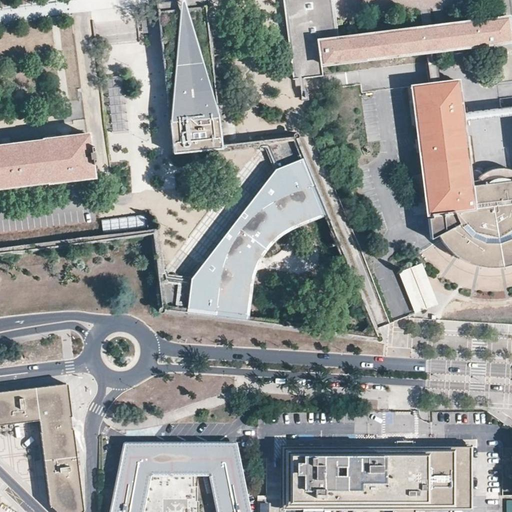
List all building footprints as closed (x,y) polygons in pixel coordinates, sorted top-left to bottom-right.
[(227,139),(209,0),(162,0),(157,1),(175,148),(219,142),(219,145),(229,144),(229,139),(227,139)] [(330,0),(287,0),(297,76),(324,72),(322,61),(320,39),(336,37),(330,0)] [(511,0),(488,0),(490,19),(509,17),(511,38),(494,40),(496,56),(499,81),(511,79),(511,0)] [(336,37),(320,39),(322,61),(494,40),(511,38),(509,17),(490,19),(336,37)] [(136,21),(106,21),(106,42),(136,42),(136,21)] [(345,83),(345,72),(330,71),(330,83),(345,83)] [(459,113),(455,78),(413,83),(429,213),(433,212),(434,217),(431,218),(433,237),(439,235),(441,239),(445,245),(455,254),(466,260),(479,265),(492,266),(506,264),(511,262),(511,172),(510,172),(507,170),(500,169),(490,169),(483,172),(479,175),(476,179),(468,180),(460,120),(459,113)] [(108,83),(114,131),(126,129),(124,110),(123,110),(122,102),(116,103),(115,97),(121,96),(120,82),(108,83)] [(511,105),(459,113),(460,120),(511,113),(511,105)] [(94,173),(88,131),(46,136),(47,139),(0,144),(0,182),(51,176),(52,178),(94,173)] [(294,138),(266,144),(275,162),(298,154),(294,138)] [(298,154),(275,162),(231,219),(191,272),(186,301),(247,306),(246,295),(247,282),(250,267),(256,253),(264,240),(273,230),(282,221),(297,213),(307,208),(315,206),(320,205),(298,154)] [(148,230),(146,215),(101,221),(104,236),(148,230)] [(441,302),(425,263),(404,271),(420,311),(441,302)] [(186,301),(191,272),(162,271),(163,300),(186,301)] [(38,421),(70,417),(66,384),(0,392),(0,424),(7,424),(38,421)] [(70,417),(38,421),(39,426),(40,432),(72,429),(71,423),(70,417)] [(72,429),(40,432),(41,446),(44,471),(48,503),(57,511),(80,511),(82,510),(72,429)] [(254,511),(237,440),(182,440),(128,441),(109,511),(254,511)] [(470,506),(469,447),(284,448),(284,506),(395,506),(395,511),(415,511),(415,506),(470,506)]
